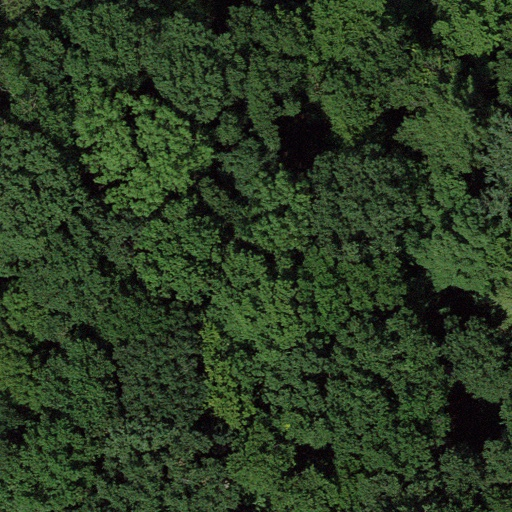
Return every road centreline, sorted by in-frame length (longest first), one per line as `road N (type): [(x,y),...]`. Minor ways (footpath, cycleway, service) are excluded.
road 1 (track): [(339,511),(145,500)]
road 2 (track): [(379,511),(409,359)]
